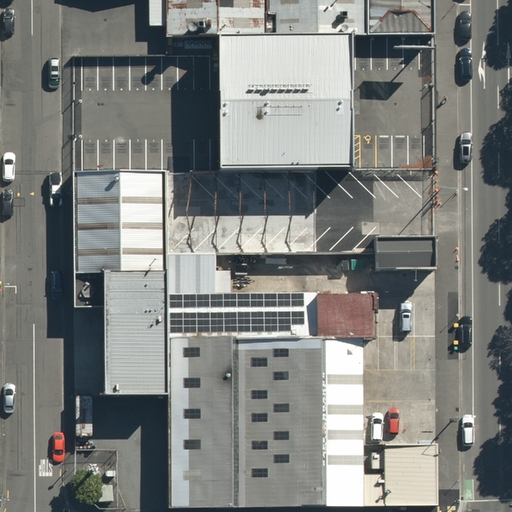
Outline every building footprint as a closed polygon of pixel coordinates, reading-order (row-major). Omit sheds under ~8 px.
[(266,0),(164,0),(165,39),(217,38),(267,38),(266,0)] [(266,0),(267,38),(350,37),(366,37),(365,0),(266,0)] [(433,0),(365,0),(366,37),(434,36),(433,0)] [(218,57),(219,171),(315,170),(351,170),(350,37),(267,38),(217,38),(218,57)] [(219,171),(164,171),(165,255),(215,255),(348,254),(348,213),(316,213),(315,170),(219,171)] [(165,255),(164,171),(120,171),(73,171),(74,278),(102,277),(165,276),(165,255)] [(373,239),(374,270),(435,269),(434,238),(373,239)] [(374,293),(216,294),(215,255),(165,255),(165,276),(166,341),(234,340),(363,339),(375,339),(374,293)] [(165,276),(102,277),(104,400),(166,399),(166,341),(165,276)] [(363,339),(234,340),(231,505),(364,505),(364,444),(363,339)] [(231,505),(234,340),(166,341),(166,399),(167,506),(231,505)] [(434,505),(435,444),(364,444),(364,505),(434,505)]
